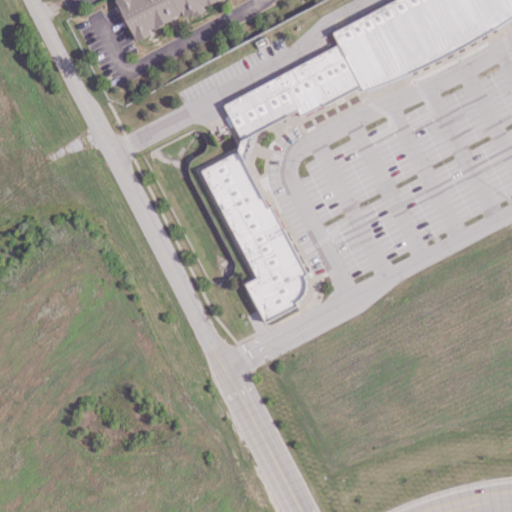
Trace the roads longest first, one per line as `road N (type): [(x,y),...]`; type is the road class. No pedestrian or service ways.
road 1 (tertiary): [(33,0),(294,511)]
road 2 (residential): [(264,0),(123,71)]
